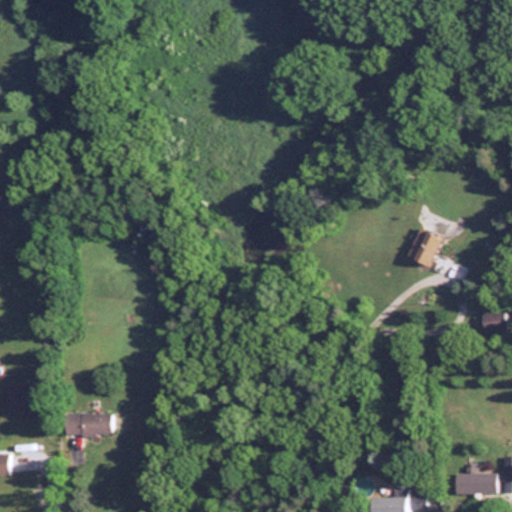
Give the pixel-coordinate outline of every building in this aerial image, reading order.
[(429,266),(443,238),(420,226),(406,255),(429,266)] [(483,331),(508,330),(506,309),(482,311),(483,331)] [(4,411),(26,411),(26,380),(4,380),(4,411)] [(64,413),(64,433),(111,433),(111,413),(64,413)] [(0,451),(0,476),(9,476),(9,451),(0,451)] [(496,472),(456,472),(456,493),(496,493),(496,472)] [(370,495),(369,511),(416,511),(416,495),(370,495)]
